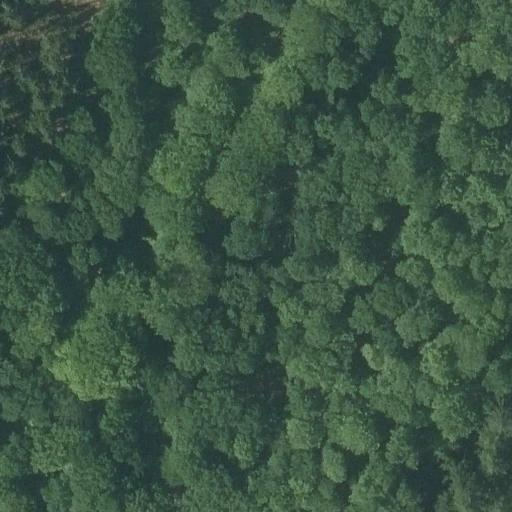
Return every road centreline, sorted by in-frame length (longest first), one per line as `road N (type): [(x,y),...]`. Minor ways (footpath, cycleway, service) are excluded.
road 1 (track): [(143,278),(284,0)]
road 2 (track): [(60,444),(143,278)]
